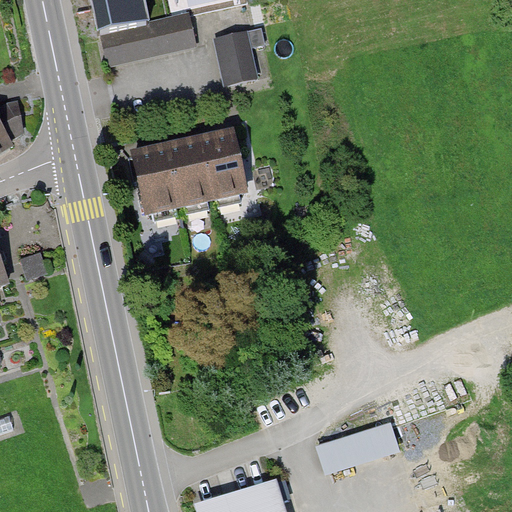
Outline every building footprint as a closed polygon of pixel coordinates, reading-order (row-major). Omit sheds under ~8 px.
[(140,27),(134,0),(88,0),(102,70),(193,52),(187,18),(140,27)] [(264,35),(214,47),(226,95),(258,87),(250,56),(268,51),(264,35)] [(197,144),(212,208),(247,200),(232,136),(197,144)] [(162,152),(177,216),(212,208),(197,144),(162,152)] [(127,160),(142,224),(177,216),(162,152),(127,160)] [(0,435),(14,431),(9,418),(0,421),(0,435)] [(388,428),(313,451),(323,484),(398,461),(388,428)] [(279,511),(271,487),(189,511),(279,511)]
